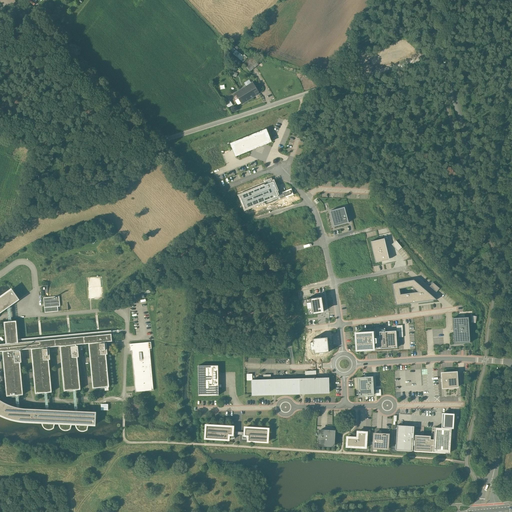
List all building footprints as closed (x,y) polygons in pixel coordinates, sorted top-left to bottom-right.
[(250,56),(242,63),(244,66),(250,72),(258,64),(255,60),(253,58),(253,59),(250,56)] [(248,85),(235,93),(242,104),(259,93),(253,82),(248,85)] [(266,129),(231,144),(236,156),(271,142),(266,129)] [(266,204),(292,194),(290,191),(278,196),(276,191),(277,190),(273,182),(272,182),(271,180),(265,182),(266,184),(240,195),(245,209),(265,202),(266,204)] [(347,217),(344,207),(330,211),(334,226),(349,223),(348,219),(350,219),(350,216),(347,217)] [(371,242),(376,263),(389,260),(384,238),(371,242)] [(392,244),(397,251),(402,248),(396,241),(392,244)] [(414,280),(392,284),(396,305),(437,300),(414,280)] [(18,297),(12,289),(9,292),(15,299),(18,297)] [(46,410),(24,409),(20,409),(17,408),(15,408),(11,406),(6,404),(2,402),(0,400),(0,312),(19,299),(18,297),(15,299),(9,292),(0,298),(0,414),(3,416),(6,417),(9,418),(12,419),(16,420),(23,421),(31,421),(31,422),(39,422),(41,422),(43,425),(43,426),(43,427),(44,428),(45,428),(46,429),(47,430),(49,430),(50,430),(51,430),(52,429),(53,429),(54,428),(55,422),(58,423),(59,426),(60,427),(60,428),(61,429),(62,429),(62,430),(64,430),(65,431),(66,431),(68,430),(69,430),(71,429),(72,423),(75,423),(76,427),(77,428),(78,429),(78,430),(79,431),(81,431),(82,432),(83,432),(84,431),(85,431),(86,431),(87,431),(88,430),(88,429),(89,424),(92,424),(95,425),(96,413),(78,412),(75,412),(49,410),(46,410)] [(59,296),(44,298),(45,308),(58,307),(60,306),(59,296)] [(306,299),(308,315),(324,313),(322,297),(306,299)] [(468,317),(452,318),(454,344),(470,343),(468,317)] [(16,321),(4,322),(6,344),(7,351),(3,351),(3,352),(7,396),(16,395),(19,395),(23,395),(20,362),(22,362),(20,351),(19,351),(19,350),(31,349),(36,394),(45,393),(47,392),(52,392),(49,360),(50,360),(49,349),(48,349),(48,347),(60,346),(64,391),(73,390),(76,390),(81,389),(78,357),(79,357),(78,346),(76,346),(76,345),(89,344),(93,388),(109,387),(106,354),(108,354),(106,343),(105,343),(105,342),(112,341),(111,334),(111,331),(18,339),(16,321)] [(377,349),(397,348),(396,331),(379,332),(379,338),(376,338),(377,343),(377,349)] [(372,332),(356,333),(357,350),(374,349),(373,343),(373,338),(372,333),(372,332)] [(314,350),(314,353),(329,352),(327,337),(313,339),(313,342),(310,342),(311,350),(314,350)] [(151,342),(129,344),(130,351),(132,350),(135,392),(153,390),(150,349),(151,349),(151,342)] [(219,395),(218,365),(198,366),(199,396),(219,395)] [(457,372),(442,373),(443,388),(457,387),(457,372)] [(364,378),(358,378),(359,390),(358,390),(358,391),(359,391),(359,396),(358,396),(358,397),(365,396),(365,395),(367,394),(367,395),(373,395),(372,382),(373,382),(373,376),(366,377),(366,379),(364,379),(364,378)] [(329,378),(252,380),(252,395),(329,392),(329,387),(330,386),(330,383),(329,384),(329,378)] [(133,402),(131,403),(129,405),(129,407),(129,410),(130,412),(131,414),(133,414),(136,415),(138,414),(140,412),(141,410),(141,408),(141,406),(139,404),(137,403),(135,402),(133,402)] [(441,428),(434,427),(434,440),(433,452),(450,453),(451,429),(453,429),(454,414),(442,413),(441,428)] [(233,427),(206,425),(205,438),(228,440),(229,438),(234,439),(235,434),(233,434),(233,428),(233,427)] [(414,427),(397,426),(396,450),(412,451),(413,445),(413,440),(414,427)] [(268,429),(245,427),(245,429),(245,435),(242,435),(242,439),(248,439),(248,441),(267,442),(268,429)] [(324,430),(319,430),(318,445),(333,446),(334,431),(329,431),(329,430),(324,430)] [(357,437),(347,437),(346,447),(366,448),(367,432),(357,431),(357,437)] [(373,434),(372,448),(388,449),(389,435),(373,434)] [(430,436),(415,435),(415,441),(416,441),(416,445),(414,445),(414,451),(431,452),(431,451),(433,452),(434,440),(430,440),(430,436)]
